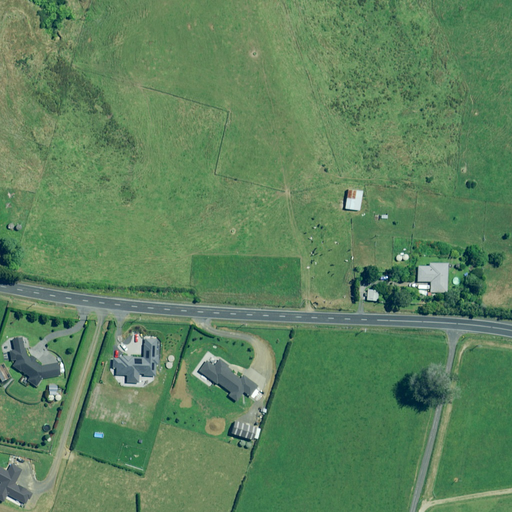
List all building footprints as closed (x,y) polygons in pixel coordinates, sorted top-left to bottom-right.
[(361,192),(346,190),(344,209),(359,211),(361,192)] [(446,293),(447,264),(428,263),(428,267),(416,266),(416,282),(429,283),(429,293),(446,293)] [(377,291),(366,291),(366,301),(376,301),(377,291)] [(26,357),(22,337),(11,339),(13,350),(9,351),(9,354),(8,354),(10,362),(15,361),(15,362),(11,368),(28,378),(26,381),(36,388),(38,384),(41,379),(59,377),(57,364),(40,366),(26,357)] [(231,370),(227,367),(228,366),(219,360),(214,367),(206,361),(198,372),(216,385),(217,383),(230,393),(227,396),(236,402),(243,392),(250,398),(258,387),(242,376),(240,379),(230,372),(231,370)] [(255,438),(258,429),(233,421),(229,432),(251,439),(254,440),(255,438)] [(239,440),(238,447),(249,449),(250,442),(239,440)]
